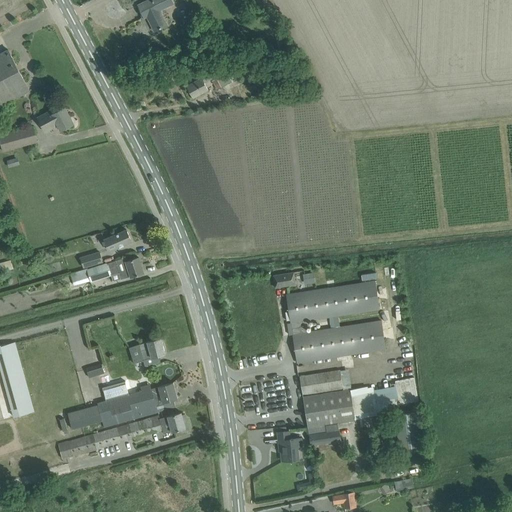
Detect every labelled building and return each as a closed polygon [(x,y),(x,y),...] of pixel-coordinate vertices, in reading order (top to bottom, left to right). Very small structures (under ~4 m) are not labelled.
[(167,25),(160,9),(173,3),(171,0),(149,0),(139,5),(145,17),(148,15),(155,31),(167,25)] [(0,105),(30,90),(8,50),(0,53),(0,105)] [(253,60),(251,55),(240,58),(243,68),(248,67),(251,65),(250,61),(253,60)] [(219,67),(218,64),(208,70),(207,68),(198,72),(201,77),(195,79),(196,81),(187,86),(193,97),(208,89),(204,81),(212,77),(218,89),(232,82),(226,71),(227,71),(224,65),(219,67)] [(74,123),(65,107),(53,114),(51,110),(38,118),(45,132),(58,125),(61,130),(74,123)] [(37,142),(37,140),(33,126),(0,134),(0,138),(3,149),(3,152),(37,142)] [(9,168),(20,165),(18,158),(7,161),(9,168)] [(109,251),(118,247),(132,241),(127,230),(105,239),(109,251)] [(84,268),(103,262),(100,252),(81,257),(84,268)] [(119,273),(121,279),(121,280),(132,277),(134,276),(144,273),(139,257),(129,260),(126,261),(125,258),(117,260),(88,269),(90,276),(92,281),(111,275),(119,273)] [(275,287),(285,286),(296,284),(294,272),(273,275),(275,287)] [(304,283),(314,282),(313,274),(303,275),(304,283)] [(339,327),(337,315),(379,308),(375,281),(297,293),(287,295),(291,323),(293,334),(298,362),(308,361),(386,348),(381,320),(339,327)] [(161,338),(152,340),(139,344),(144,359),(166,354),(162,341),(161,338)] [(0,367),(14,417),(35,411),(15,342),(0,346),(0,367)] [(87,369),(101,365),(100,361),(85,365),(87,369)] [(87,370),(88,377),(104,373),(102,366),(87,370)] [(303,394),(313,393),(344,388),(341,369),(300,376),(303,394)] [(395,381),(396,385),(399,405),(418,401),(414,378),(395,381)] [(98,403),(98,405),(68,413),(73,429),(103,421),(103,422),(104,427),(114,425),(158,412),(156,406),(164,404),(164,402),(178,398),(173,382),(164,385),(159,386),(151,389),(152,391),(143,393),(142,391),(136,393),(129,394),(125,381),(103,388),(106,401),(98,403)] [(311,445),(321,444),(342,440),(339,422),(357,419),(352,388),(303,396),(311,445)] [(415,411),(396,413),(402,453),(421,450),(415,411)] [(159,415),(147,418),(147,419),(151,433),(163,430),(164,434),(182,429),(183,431),(189,429),(186,418),(183,419),(182,412),(160,418),(159,415)] [(147,418),(59,443),(62,454),(62,458),(151,433),(147,419),(147,418)] [(290,439),(289,431),(278,432),(279,441),(280,441),(281,448),(283,448),(284,460),(282,460),(282,461),(299,459),(297,446),(302,445),(301,438),(290,439)] [(311,488),(316,485),(314,473),(309,473),(310,482),(297,485),(298,491),(311,488)] [(401,489),(412,487),(411,478),(400,480),(401,489)] [(355,492),(343,494),(344,503),(344,508),(357,507),(355,492)]
